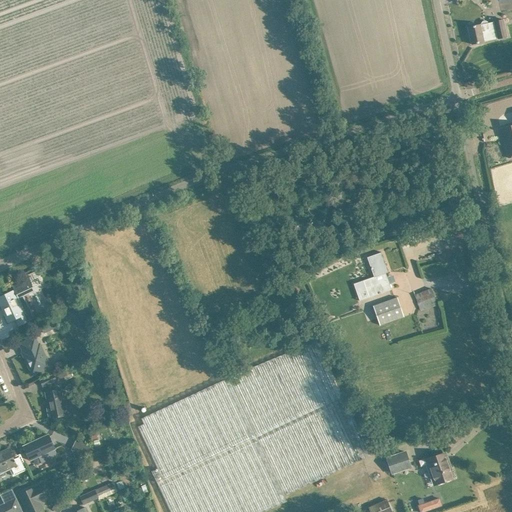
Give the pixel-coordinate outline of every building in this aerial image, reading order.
[(481,24),(477,25),(468,27),(471,44),(498,39),(507,37),(503,20),(488,23),(488,22),(485,20),(483,21),(481,23),(481,24)] [(511,125),(502,128),(504,137),(506,142),(503,143),(507,158),(510,157),(511,157),(511,158),(511,157),(511,125)] [(366,289),(369,298),(391,290),(387,277),(386,277),(385,274),(388,272),(381,252),(367,257),(374,277),(354,284),(357,293),(366,289)] [(442,264),(446,274),(461,268),(458,259),(442,264)] [(34,318),(23,295),(33,290),(28,279),(13,286),(16,291),(13,293),(13,291),(0,297),(0,303),(3,310),(4,309),(10,321),(15,319),(18,326),(34,318)] [(48,279),(40,283),(42,287),(50,284),(48,279)] [(415,294),(420,311),(437,304),(431,288),(415,294)] [(404,317),(397,297),(373,306),(380,325),(404,317)] [(55,321),(41,328),(43,333),(58,327),(55,321)] [(34,338),(21,344),(25,352),(24,353),(33,373),(49,366),(39,346),(38,346),(34,338)] [(370,452),(317,339),(229,378),(141,418),(144,424),(138,426),(158,468),(152,471),(171,511),(263,511),(286,501),(284,496),(371,455),(370,452)] [(91,362),(99,359),(96,352),(88,356),(91,362)] [(49,377),(40,381),(43,387),(64,377),(72,373),(69,367),(53,375),(49,377)] [(60,389),(55,390),(45,392),(49,410),(47,411),(49,419),(66,415),(69,415),(71,412),(70,405),(67,404),(66,400),(63,401),(60,389)] [(48,435),(23,446),(27,455),(30,461),(38,457),(41,463),(42,463),(58,456),(53,444),(48,435)] [(95,450),(76,440),(72,449),(76,459),(95,450)] [(25,471),(28,469),(20,454),(17,455),(16,454),(15,456),(13,457),(9,449),(8,449),(9,450),(0,454),(0,473),(10,468),(13,476),(25,471)] [(392,473),(411,467),(406,452),(387,458),(392,473)] [(443,481),(452,478),(449,469),(452,468),(447,452),(425,460),(434,485),(443,481)] [(95,490),(80,496),(84,504),(98,497),(98,496),(116,488),(113,482),(106,485),(95,490)] [(48,499),(41,484),(19,494),(27,511),(38,511),(44,509),(39,500),(46,497),(47,499),(48,499)] [(0,495),(4,503),(0,505),(0,511),(17,511),(21,510),(22,511),(12,489),(0,495)] [(420,511),(423,511),(442,506),(440,498),(425,503),(423,498),(418,500),(420,505),(418,505),(420,511)] [(391,511),(387,499),(368,507),(370,511),(391,511)]
